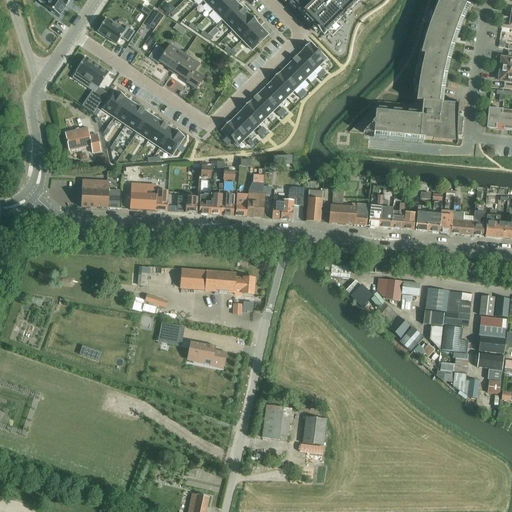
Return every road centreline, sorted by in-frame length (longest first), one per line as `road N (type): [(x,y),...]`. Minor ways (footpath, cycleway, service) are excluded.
road 1 (residential): [(270,0),(298,34),(211,125),(72,33)]
road 2 (unclassified): [(225,511),(289,234)]
road 3 (secondary): [(289,234),(63,219),(29,194)]
road 4 (residential): [(511,142),(469,133),(488,0)]
road 5 (secondary): [(441,250),(289,234)]
road 6 (tertiary): [(29,194),(40,170),(30,101),(45,74)]
